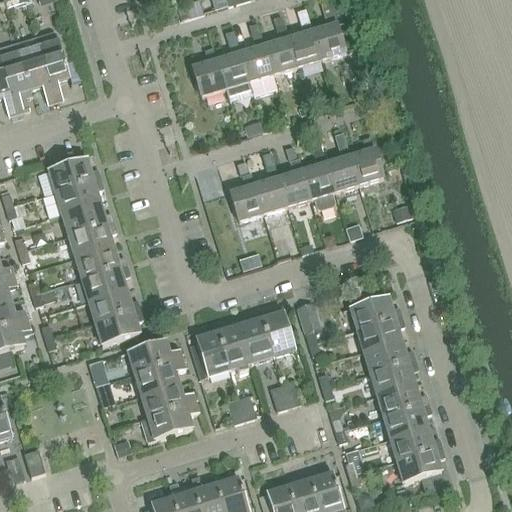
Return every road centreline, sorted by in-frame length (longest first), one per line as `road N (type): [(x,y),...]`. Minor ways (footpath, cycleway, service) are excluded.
road 1 (residential): [(480,511),(404,256),(371,249),(212,295),(191,294),(127,105)]
road 2 (residential): [(115,477),(319,418)]
road 3 (residential): [(127,105),(0,147)]
